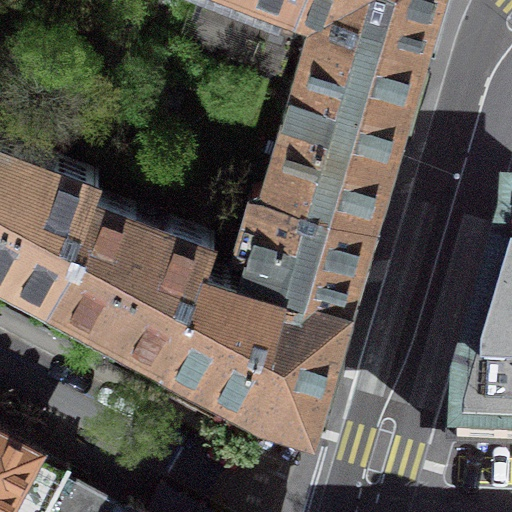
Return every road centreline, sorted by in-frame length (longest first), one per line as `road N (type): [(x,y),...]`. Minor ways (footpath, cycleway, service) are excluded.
road 1 (tertiary): [(511,33),(488,78),(367,505)]
road 2 (residential): [(0,357),(288,511)]
road 3 (residential): [(367,505),(511,510)]
